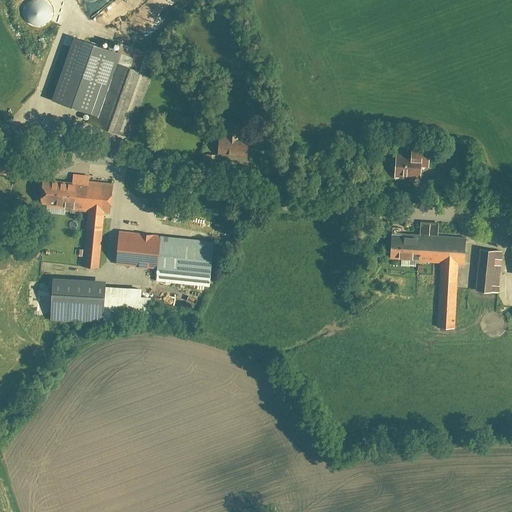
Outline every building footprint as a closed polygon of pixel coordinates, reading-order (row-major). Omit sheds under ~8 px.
[(109,61),(88,122),(130,137),(151,76),(109,61)] [(182,118),(185,127),(197,123),(194,114),(182,118)] [(221,143),(220,153),(246,155),(247,136),(240,136),(241,126),(222,125),(221,134),(219,136),(219,140),(221,143)] [(412,147),(412,155),(396,154),(395,178),(395,180),(404,180),(404,178),(408,178),(409,176),(420,177),(421,166),(428,166),(429,148),(412,147)] [(0,156),(0,175),(15,179),(19,161),(0,156)] [(215,156),(203,156),(202,169),(215,170),(215,156)] [(439,167),(439,184),(452,184),(451,167),(439,167)] [(43,207),(87,211),(82,269),(99,270),(104,211),(113,212),(116,181),(46,175),(43,207)] [(420,223),(419,238),(418,248),(418,253),(417,260),(417,262),(441,263),(437,328),(454,329),(458,264),(464,265),(465,238),(437,236),(438,224),(420,223)] [(418,248),(419,238),(401,237),(402,229),(392,228),(390,258),(417,260),(418,253),(418,248)] [(158,271),(157,281),(211,287),(216,240),(162,235),(161,238),(121,234),(118,266),(158,271)] [(479,250),(477,290),(500,291),(503,252),(479,250)] [(145,286),(104,286),(55,285),(55,321),(117,323),(118,315),(155,317),(157,298),(145,297),(145,286)] [(488,334),(492,336),(496,337),(500,336),(504,333),(506,330),(507,326),(507,321),(505,318),(502,315),(497,313),(493,314),(489,315),(486,318),(484,322),(484,326),(485,331),(488,334)]
